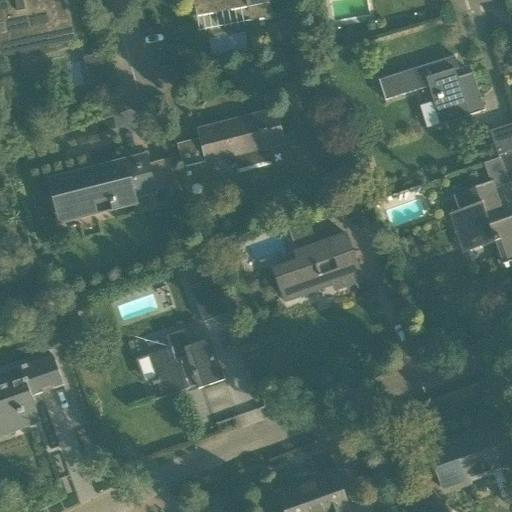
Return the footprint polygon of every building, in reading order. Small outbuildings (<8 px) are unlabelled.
[(22,0),(11,0),(0,2),(0,39),(50,29),(53,46),(74,41),(65,0),(37,0),(24,3),(22,0)] [(250,19),(265,17),(265,20),(271,19),(269,4),(267,0),(193,0),(195,8),(196,16),(247,6),(250,19)] [(317,32),(332,44),(338,36),(322,25),(317,32)] [(281,49),(268,51),(269,63),(283,61),(281,49)] [(83,57),(91,91),(111,87),(103,53),(83,57)] [(383,101),(428,87),(441,124),(461,118),(461,119),(485,111),(472,73),(457,78),(454,70),(456,69),(456,68),(454,69),(452,63),(454,62),(452,57),(376,81),(383,101)] [(267,161),(264,149),(284,144),(275,109),(244,117),(245,120),(237,122),(236,119),(198,129),(206,163),(234,156),(238,172),(268,164),(267,161)] [(498,155),(511,151),(511,123),(490,131),(498,155)] [(511,151),(498,155),(508,183),(508,184),(511,182),(511,151)] [(48,179),(53,198),(59,223),(136,204),(134,198),(155,193),(146,154),(48,179)] [(183,185),(188,199),(194,213),(199,211),(204,230),(217,226),(212,207),(215,206),(205,163),(177,170),(183,185)] [(450,214),(454,226),(461,245),(492,234),(503,264),(511,261),(511,216),(490,225),(487,215),(503,209),(494,182),(454,196),(459,211),(450,214)] [(183,185),(170,188),(173,203),(188,199),(183,185)] [(287,225),(295,251),(298,260),(274,268),(281,287),(293,283),(297,294),(335,281),(337,290),(355,284),(357,289),(359,288),(348,259),(354,258),(345,234),(316,244),(307,218),(287,225)] [(190,286),(203,322),(231,312),(218,275),(190,286)] [(76,310),(61,315),(71,344),(86,339),(76,310)] [(145,383),(155,380),(160,395),(153,398),(153,400),(197,386),(198,389),(225,380),(211,338),(189,346),(184,330),(167,336),(171,347),(142,357),(147,370),(142,372),(145,383)] [(66,394),(63,386),(52,356),(0,374),(4,385),(0,386),(0,437),(41,423),(34,404),(31,406),(28,398),(62,386),(65,395),(66,394)] [(471,482),(485,477),(492,474),(500,496),(501,498),(501,500),(502,501),(504,502),(505,504),(507,504),(508,505),(510,505),(511,505),(511,504),(511,472),(511,417),(465,434),(467,439),(430,452),(431,457),(431,458),(444,495),(472,485),(471,482)] [(347,511),(348,511),(349,511),(334,471),(311,480),(312,482),(301,487),(300,484),(279,491),(286,511),(347,511)]
